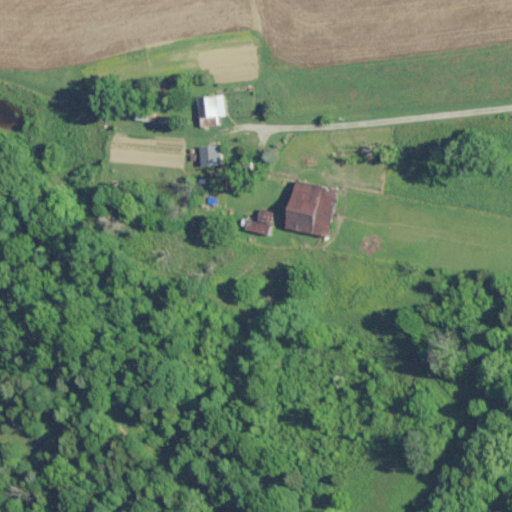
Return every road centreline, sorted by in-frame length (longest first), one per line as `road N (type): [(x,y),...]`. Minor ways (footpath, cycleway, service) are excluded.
road 1 (residential): [(260,129),(511,103)]
road 2 (residential): [(260,129),(254,0)]
